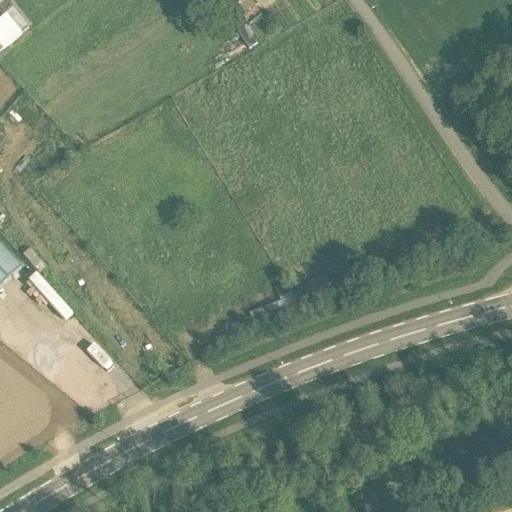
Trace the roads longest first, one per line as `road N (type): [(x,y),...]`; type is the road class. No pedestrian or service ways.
road 1 (secondary): [(23,511),(130,449),(298,371),(511,305)]
road 2 (unclassified): [(511,223),(354,0)]
